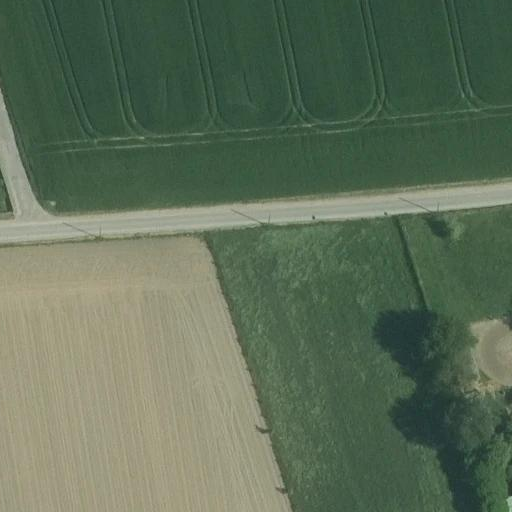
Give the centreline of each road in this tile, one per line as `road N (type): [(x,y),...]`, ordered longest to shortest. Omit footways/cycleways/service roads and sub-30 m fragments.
road 1 (unclassified): [(0,227),(325,208)]
road 2 (residential): [(325,208),(511,192)]
